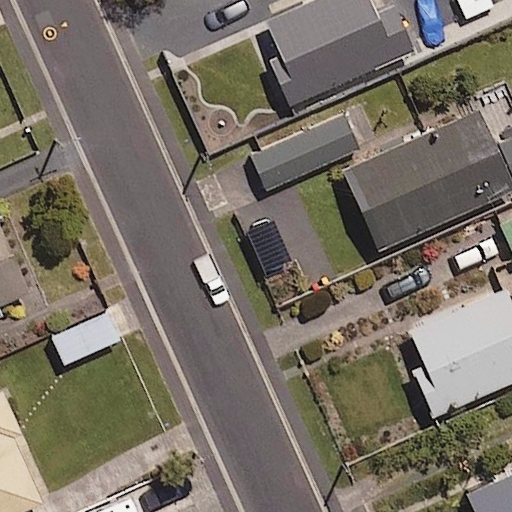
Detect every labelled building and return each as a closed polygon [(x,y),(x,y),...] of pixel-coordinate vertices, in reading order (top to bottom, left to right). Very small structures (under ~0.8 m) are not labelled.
[(369,0),(316,0),(265,23),(278,54),(270,58),(291,106),(414,52),(395,8),(377,16),(369,0)] [(511,102),(508,95),(349,168),(386,249),(511,190),(511,102)] [(362,149),(347,115),(252,155),(266,190),(362,149)] [(511,219),(501,224),(511,247),(511,219)] [(0,315),(4,313),(1,308),(32,293),(0,225),(0,315)] [(511,304),(504,286),(410,327),(427,366),(416,371),(435,415),(511,381),(511,304)] [(123,338),(111,311),(53,337),(65,364),(123,338)] [(23,433),(5,392),(0,394),(0,511),(19,511),(41,503),(13,437),(23,433)] [(511,511),(511,468),(504,472),(506,477),(468,494),(476,511),(511,511)]
